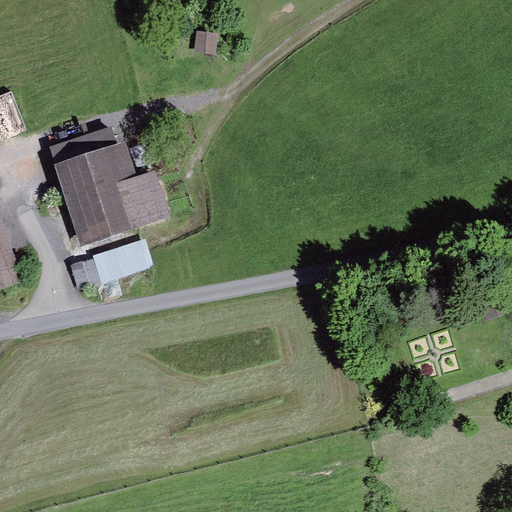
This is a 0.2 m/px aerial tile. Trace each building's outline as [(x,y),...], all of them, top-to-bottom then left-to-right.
[(218,50),(219,32),(199,31),(198,49),(218,50)] [(9,91),(0,94),(0,138),(24,129),(9,91)] [(126,148),(54,170),(80,254),(172,225),(158,179),(138,185),(126,148)] [(0,295),(22,287),(0,223),(0,295)] [(72,261),(81,288),(155,265),(147,238),(72,261)]
